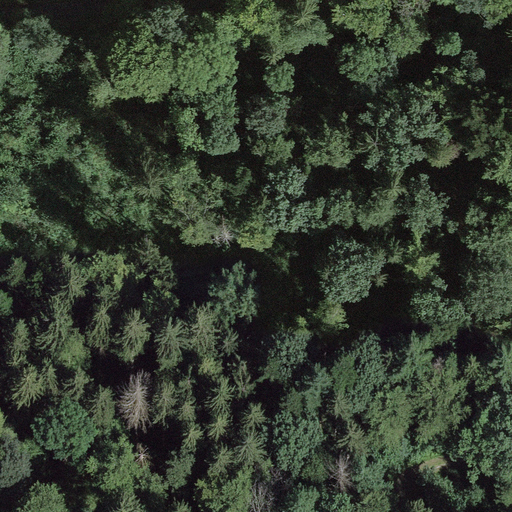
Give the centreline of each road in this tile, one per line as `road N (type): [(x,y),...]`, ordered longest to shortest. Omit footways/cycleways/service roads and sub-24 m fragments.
road 1 (track): [(403,511),(395,486),(422,464),(511,440)]
road 2 (unclassified): [(0,32),(137,0)]
